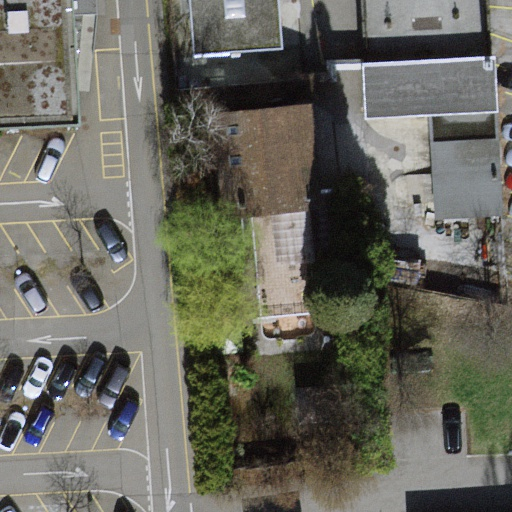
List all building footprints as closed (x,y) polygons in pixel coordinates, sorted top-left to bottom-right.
[(68,0),(0,0),(0,114),(76,111),(68,0)] [(195,54),(280,48),(276,0),(169,0),(174,42),(195,54)] [(488,0),(362,0),(366,62),(492,56),(488,0)] [(492,56),(366,62),(369,120),(427,117),(494,114),(492,56)] [(307,107),(203,117),(212,220),(317,210),(307,107)] [(427,117),(432,217),(499,214),(494,114),(427,117)]
